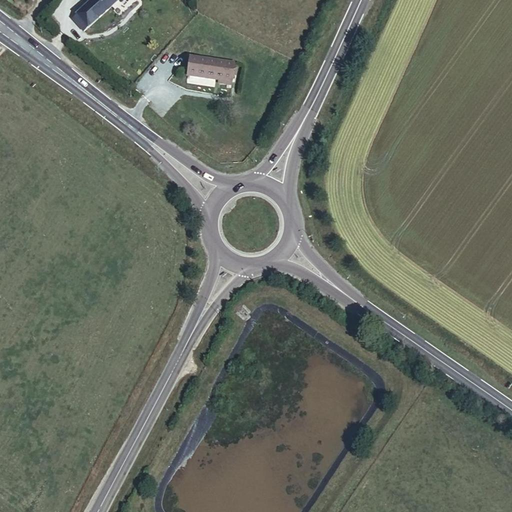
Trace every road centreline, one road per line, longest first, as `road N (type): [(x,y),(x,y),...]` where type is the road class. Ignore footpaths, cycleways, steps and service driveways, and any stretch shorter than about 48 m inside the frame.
road 1 (tertiary): [(194,330),(99,511)]
road 2 (secondary): [(511,411),(346,295)]
road 3 (secondary): [(150,142),(0,28)]
road 4 (tertiary): [(299,128),(359,0)]
